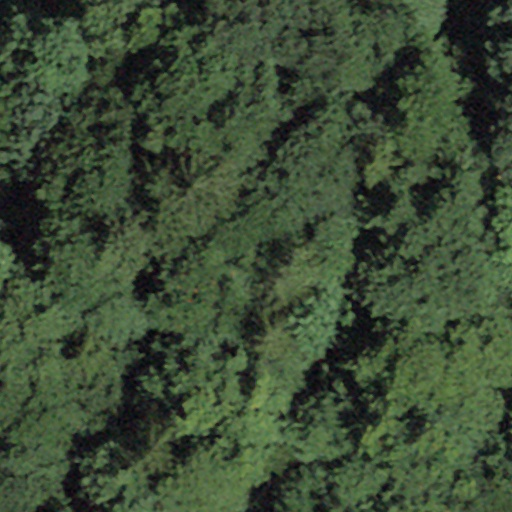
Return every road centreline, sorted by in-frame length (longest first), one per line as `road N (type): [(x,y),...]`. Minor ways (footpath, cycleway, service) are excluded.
road 1 (track): [(511,14),(424,109),(184,511)]
road 2 (track): [(91,441),(181,345),(347,114),(460,0)]
